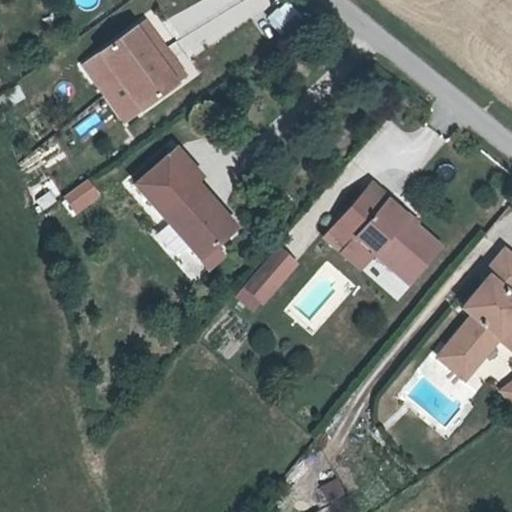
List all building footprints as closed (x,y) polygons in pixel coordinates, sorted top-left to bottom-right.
[(267,10),(275,35),(301,28),(294,2),(267,10)] [(142,42),(131,26),(95,53),(116,80),(137,109),(173,83),(161,68),(171,61),(152,35),(142,42)] [(163,214),(196,187),(194,184),(203,176),(182,147),(138,183),(163,214)] [(194,184),(196,187),(202,182),(205,180),(203,176),(194,184)] [(202,182),(196,187),(216,214),(222,209),(202,182)] [(216,214),(196,187),(163,214),(197,258),(214,245),(230,232),(216,214)] [(344,247),(339,253),(356,267),(370,254),(406,285),(437,249),(367,187),(327,232),(344,247)] [(225,261),(214,245),(197,258),(209,274),(225,261)] [(269,250),(253,269),(271,286),(288,267),(269,250)] [(481,319),(453,350),(479,374),(506,343),(511,347),(511,317),(511,316),(511,314),(511,254),(509,252),(488,277),(496,284),(472,311),(481,319)] [(253,269),(235,288),(254,305),(271,286),(253,269)] [(254,305),(235,288),(228,297),(246,314),(254,305)] [(468,386),(479,374),(453,350),(442,363),(468,386)] [(511,378),(497,389),(511,410),(511,409),(511,378)] [(328,503),(345,493),(336,477),(319,487),(328,503)]
